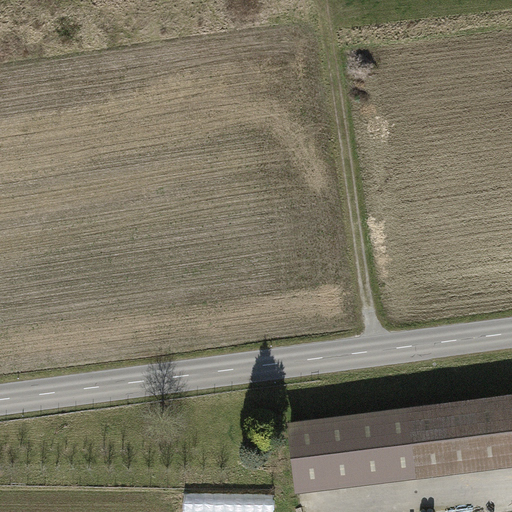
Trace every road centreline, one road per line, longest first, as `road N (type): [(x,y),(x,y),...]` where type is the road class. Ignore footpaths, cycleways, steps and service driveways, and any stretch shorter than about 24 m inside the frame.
road 1 (tertiary): [(0,399),(511,332)]
road 2 (track): [(377,350),(324,0)]
